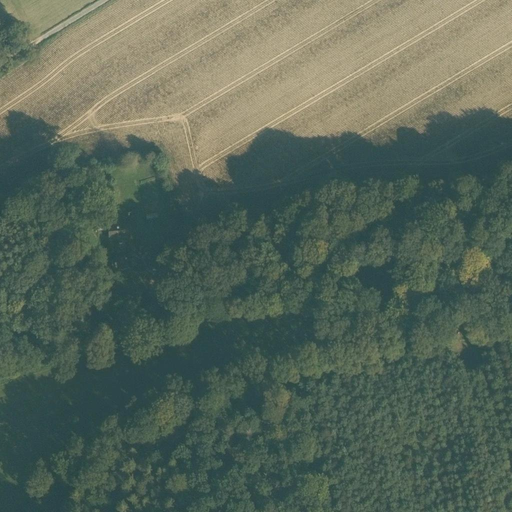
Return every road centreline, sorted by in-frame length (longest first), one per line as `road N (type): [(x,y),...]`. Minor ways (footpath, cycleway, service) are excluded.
road 1 (track): [(17,511),(161,417),(347,359),(511,331)]
road 2 (track): [(511,183),(264,287),(180,305)]
road 3 (track): [(105,0),(0,64)]
